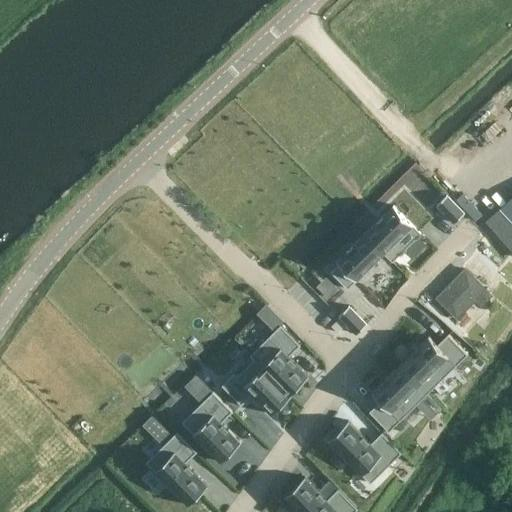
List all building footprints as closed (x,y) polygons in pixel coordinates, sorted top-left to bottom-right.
[(446,194),(436,204),(454,222),(464,212),(446,194)] [(511,197),(501,208),(511,219),(511,197)] [(393,204),(365,232),(393,261),(421,233),(393,204)] [(339,263),(331,271),(347,288),(384,253),(392,261),(393,261),(365,232),(336,260),(339,263)] [(482,306),(493,294),(465,267),(436,297),(457,319),(476,300),(482,306)] [(330,296),(340,287),(327,273),(317,282),(330,296)] [(349,305),(338,315),(356,333),(366,323),(349,305)] [(281,324),(250,354),(291,395),(293,393),(292,392),(309,375),(289,355),(300,345),(281,324)] [(429,336),(400,364),(428,392),(468,353),(448,333),(437,344),(429,336)] [(234,373),(221,385),(241,405),(252,394),(272,414),(291,395),(250,354),(250,355),(254,359),(237,376),(234,373)] [(380,400),(369,411),(389,431),(428,392),(400,364),(372,392),(380,400)] [(213,391),(182,421),(221,462),(241,442),(221,422),(232,411),(213,391)] [(162,443),(173,431),(152,412),(141,423),(162,443)] [(348,420),(328,440),(370,483),(401,452),(382,432),(371,443),(348,420)] [(177,431),(146,462),(188,505),(208,485),(186,462),(197,452),(177,431)] [(305,476),(284,496),(300,511),(353,511),(358,508),(338,488),(327,499),(305,476)]
